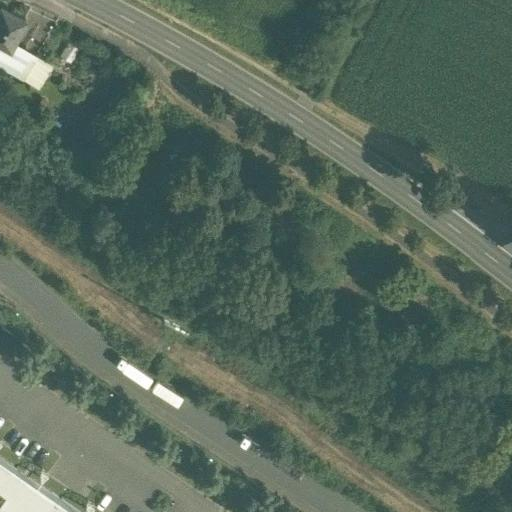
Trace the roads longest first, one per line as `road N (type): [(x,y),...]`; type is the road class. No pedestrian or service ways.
road 1 (secondary): [(511,268),(251,87),(92,0)]
road 2 (unclassified): [(337,511),(113,366),(0,278)]
